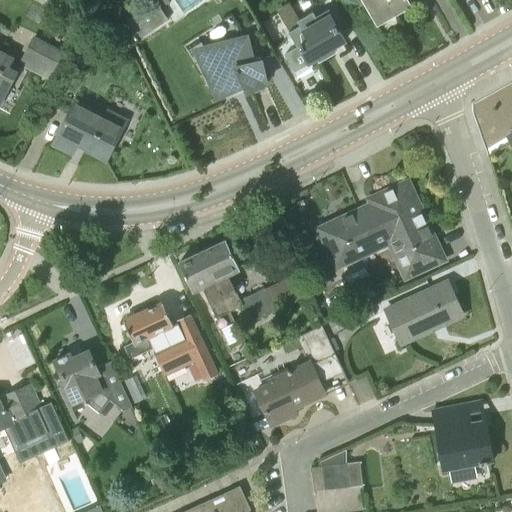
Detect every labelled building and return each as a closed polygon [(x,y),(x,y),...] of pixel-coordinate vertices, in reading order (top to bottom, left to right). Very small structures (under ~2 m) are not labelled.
[(361,0),(377,26),(390,18),(410,7),(406,0),(361,0)] [(131,20),(143,37),(170,20),(159,2),(131,20)] [(334,50),(333,48),(343,42),(330,18),(305,32),(311,43),(302,48),(301,46),(299,48),(309,64),(334,50)] [(50,80),(65,52),(34,36),(19,64),(50,80)] [(255,64),(249,38),(216,46),(217,49),(217,51),(216,58),(215,60),(214,63),(211,66),(207,69),(204,71),(218,100),(246,87),(249,93),(262,87),(263,86),(265,83),(266,81),(266,79),(262,62),(255,64)] [(0,103),(16,72),(8,68),(13,59),(0,52),(0,103)] [(105,116),(76,101),(54,144),(73,154),(77,145),(107,160),(127,121),(108,111),(105,116)] [(443,260),(408,182),(370,200),(372,205),(319,229),(337,268),(359,257),(389,243),(405,277),(443,260)] [(225,241),(202,252),(228,310),(241,304),(227,274),(239,269),(225,241)] [(228,310),(202,252),(179,262),(193,290),(202,286),(216,316),(228,310)] [(254,320),(308,296),(298,274),(244,298),(254,320)] [(401,344),(463,315),(448,283),(386,311),(401,344)] [(347,328),(374,315),(368,301),(341,314),(347,328)] [(130,357),(153,347),(148,336),(173,325),(163,303),(124,321),(134,342),(125,346),(130,357)] [(219,374),(191,314),(176,321),(184,339),(154,353),(165,376),(195,361),(204,381),(219,374)] [(335,354),(322,325),(302,335),(315,363),(335,354)] [(97,367),(90,350),(72,358),(71,354),(55,361),(67,388),(62,390),(70,407),(83,401),(99,413),(110,399),(124,411),(132,407),(111,361),(97,367)] [(342,372),(335,354),(315,363),(311,365),(310,362),(269,381),(271,384),(256,391),(268,417),(253,424),(257,432),(271,425),(297,413),(294,407),(325,394),(319,382),(342,372)] [(44,415),(30,384),(8,394),(10,397),(0,400),(0,427),(9,424),(18,444),(44,432),(37,418),(44,415)] [(493,461),(486,427),(470,430),(467,417),(435,423),(445,471),(493,461)] [(83,441),(77,428),(70,431),(76,444),(83,441)] [(254,444),(248,429),(235,435),(241,449),(254,444)] [(322,467),(334,465),(346,464),(346,449),(321,460),(322,467)] [(346,464),(349,487),(362,485),(359,462),(346,464)] [(334,465),(337,489),(349,487),(346,464),(334,465)] [(322,467),(325,490),(337,489),(334,465),(322,467)] [(325,490),(322,467),(311,468),(314,492),(325,490)] [(158,494),(168,489),(161,475),(151,480),(158,494)] [(240,486),(182,511),(245,511),(250,509),(240,486)]
